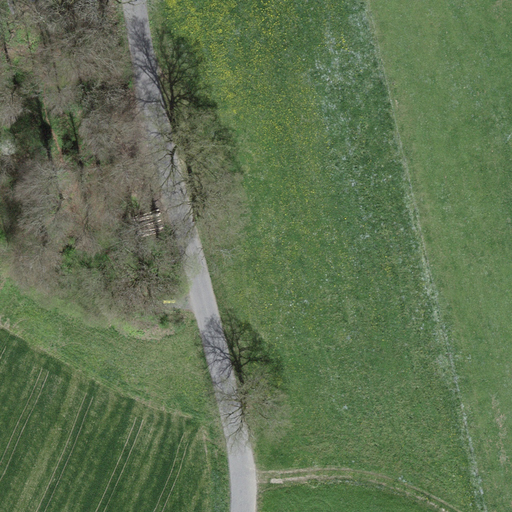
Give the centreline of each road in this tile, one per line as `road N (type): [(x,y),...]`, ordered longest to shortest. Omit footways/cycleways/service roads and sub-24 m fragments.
road 1 (unclassified): [(136,0),(238,450),(242,511)]
road 2 (track): [(243,484),(339,472),(401,486),(449,511)]
